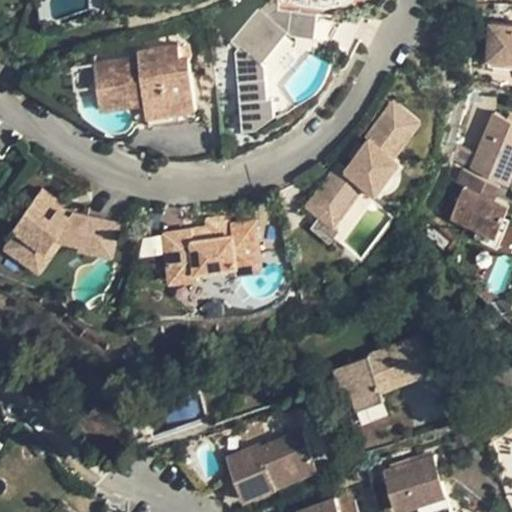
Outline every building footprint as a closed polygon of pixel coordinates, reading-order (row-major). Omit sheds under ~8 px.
[(278,8),(269,14),(277,16),(278,13),(293,15),(293,10),(278,8)] [(241,48),(236,49),(242,129),(253,128),(272,115),(272,95),(267,95),(265,66),(262,61),(286,32),(290,35),(315,38),(318,12),(293,10),(293,15),(278,13),(277,16),(269,14),(264,9),(240,40),(241,48)] [(511,24),(489,23),(488,59),(511,59),(511,24)] [(139,54),(94,60),(99,99),(143,94),(144,100),(147,123),(196,117),(188,56),(180,57),(178,44),(138,50),(139,54)] [(511,59),(488,59),(488,66),(511,67),(511,59)] [(143,94),(99,99),(100,106),(144,100),(143,94)] [(391,100),(385,108),(413,126),(418,119),(391,100)] [(413,126),(385,108),(367,135),(369,138),(363,146),(355,158),(349,167),(340,160),(311,201),(322,209),(338,219),(367,179),(379,187),(399,158),(394,154),(413,126)] [(496,113),(471,166),(507,182),(511,169),(511,119),(506,117),(496,113)] [(347,151),(355,158),(363,146),(355,140),(347,151)] [(10,150),(0,144),(0,158),(4,161),(10,150)] [(404,163),(399,158),(379,187),(384,190),(389,185),(401,168),(404,163)] [(479,190),(484,178),(459,168),(453,181),(463,185),(450,214),(477,225),(496,233),(503,215),(508,203),(493,196),(479,190)] [(484,178),(479,190),(493,196),(499,184),(484,178)] [(8,248),(30,261),(43,244),(51,249),(60,236),(65,239),(84,242),(83,246),(117,253),(124,220),(76,210),(43,189),(17,227),(21,230),(8,248)] [(338,219),(322,209),(313,222),(332,236),(342,223),(338,219)] [(510,218),(503,215),(496,233),(502,236),(510,218)] [(210,221),(211,228),(232,224),(232,217),(210,221)] [(426,220),(420,229),(433,240),(440,231),(426,220)] [(204,229),(169,234),(168,246),(171,265),(182,264),(191,269),(199,268),(200,272),(239,266),(244,265),(243,263),(263,259),(257,221),(240,224),(240,228),(233,229),(232,224),(211,228),(211,232),(205,232),(204,229)] [(496,233),(477,225),(473,235),(498,245),(502,236),(496,233)] [(440,231),(433,240),(443,248),(450,239),(440,231)] [(43,244),(30,261),(44,270),(65,239),(60,236),(51,249),(43,244)] [(244,265),(239,266),(240,273),(265,269),(263,259),(243,263),(244,265)] [(182,264),(171,265),(174,282),(201,279),(200,272),(199,268),(191,269),(182,264)] [(421,332),(334,368),(342,389),(351,386),(359,407),(382,399),(379,390),(435,368),(431,357),(425,341),(421,332)] [(434,337),(425,341),(431,357),(440,353),(434,337)] [(107,368),(95,365),(90,380),(102,384),(107,368)] [(387,411),(382,399),(359,407),(354,409),(359,421),(387,411)] [(511,414),(501,420),(509,436),(511,434),(511,414)] [(492,445),(509,436),(501,420),(484,429),(492,445)] [(255,444),(223,457),(241,500),(274,487),(268,476),(309,458),(297,430),(256,446),(255,444)] [(314,469),(309,458),(268,476),(274,487),(314,469)] [(443,511),(428,458),(379,472),(389,511),(411,506),(412,511),(443,511)] [(330,500),(295,511),(352,511),(350,504),(334,508),(330,500)]
